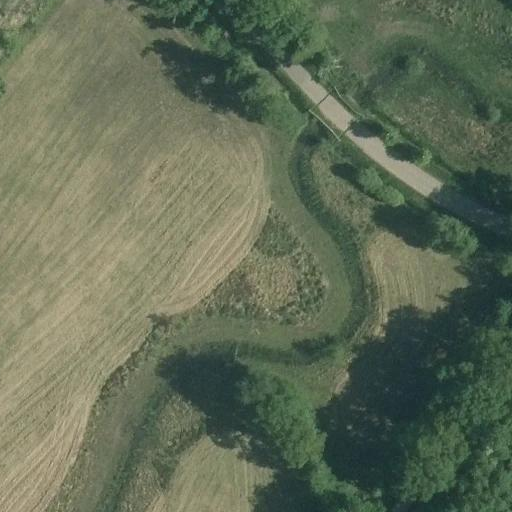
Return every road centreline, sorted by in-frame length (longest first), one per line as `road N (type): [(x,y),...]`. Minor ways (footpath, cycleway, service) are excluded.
road 1 (unclassified): [(511,234),(352,130),(231,0)]
road 2 (unclassified): [(402,511),(511,353)]
